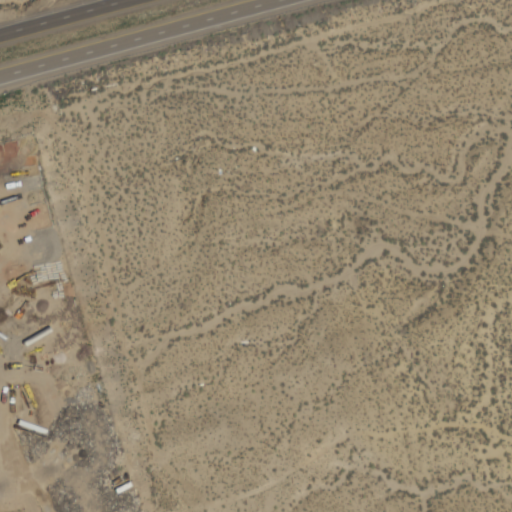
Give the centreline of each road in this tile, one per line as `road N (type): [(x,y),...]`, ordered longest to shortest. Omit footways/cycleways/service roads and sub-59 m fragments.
road 1 (primary): [(0,77),(282,0)]
road 2 (primary): [(133,0),(0,37)]
